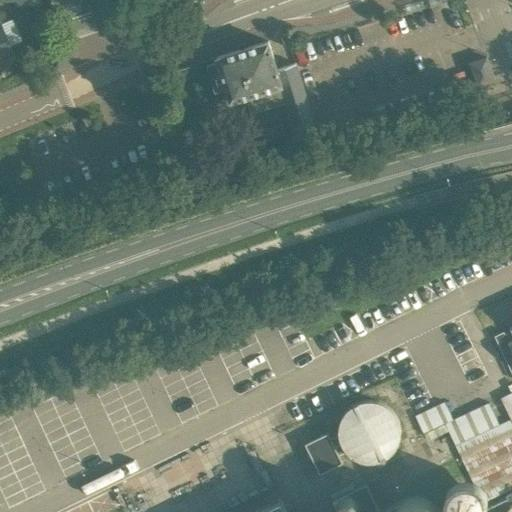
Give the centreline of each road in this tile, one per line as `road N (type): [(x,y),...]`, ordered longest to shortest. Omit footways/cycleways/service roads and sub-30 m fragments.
road 1 (primary): [(0,319),(274,221),(308,201)]
road 2 (primary): [(308,201),(267,205),(0,297)]
road 3 (residential): [(102,75),(289,0)]
road 4 (primary): [(477,152),(308,201)]
